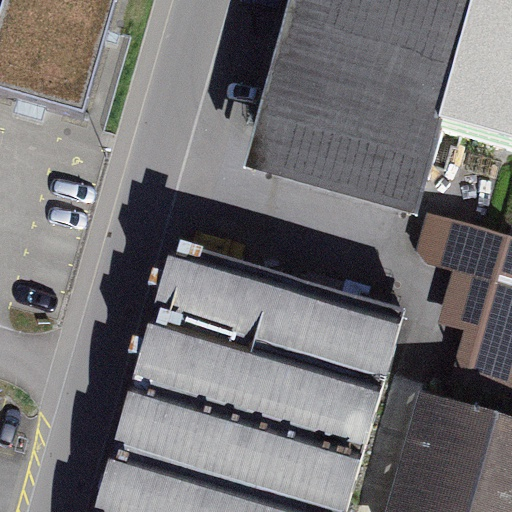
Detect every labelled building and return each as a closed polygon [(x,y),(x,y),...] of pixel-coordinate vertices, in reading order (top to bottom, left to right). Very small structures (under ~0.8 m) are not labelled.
[(115,0),(0,0),(0,96),(86,118),(115,0)] [(297,0),(245,197),(415,242),(437,159),(482,0),(297,0)] [(511,0),(482,0),(437,159),(511,178),(511,0)] [(511,255),(434,235),(423,277),(511,300),(511,255)] [(356,511),(407,341),(177,274),(107,511),(356,511)] [(511,306),(458,292),(446,337),(472,344),(456,399),(511,414),(511,306)] [(511,511),(511,447),(425,422),(398,511),(511,511)]
